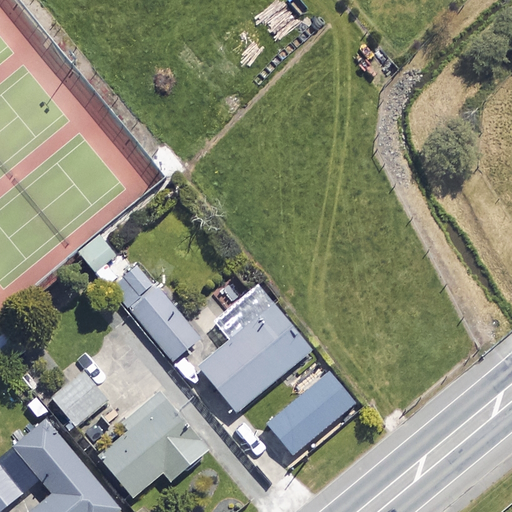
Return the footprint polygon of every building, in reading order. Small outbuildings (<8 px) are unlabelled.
[(155,288),(138,267),(107,292),(125,313),(155,288)] [(202,340),(161,288),(131,312),(172,364),(202,340)] [(311,355),(272,307),(198,368),(237,415),(311,355)] [(107,404),(82,375),(53,400),(77,429),(107,404)] [(209,454),(159,395),(122,426),(130,435),(100,460),(135,501),(163,476),(171,486),(209,454)] [(121,511),(52,425),(18,452),(55,499),(38,511),(121,511)] [(0,511),(2,511),(22,497),(0,470),(0,511)]
